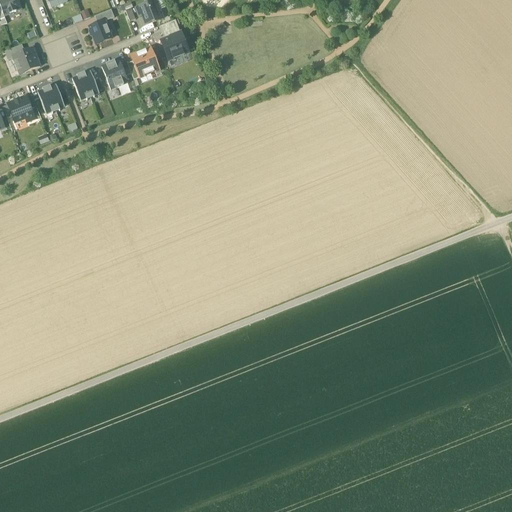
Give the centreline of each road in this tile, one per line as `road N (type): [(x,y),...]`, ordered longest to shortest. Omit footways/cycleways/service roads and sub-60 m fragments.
road 1 (track): [(511,218),(0,420)]
road 2 (track): [(511,256),(498,224),(340,50)]
